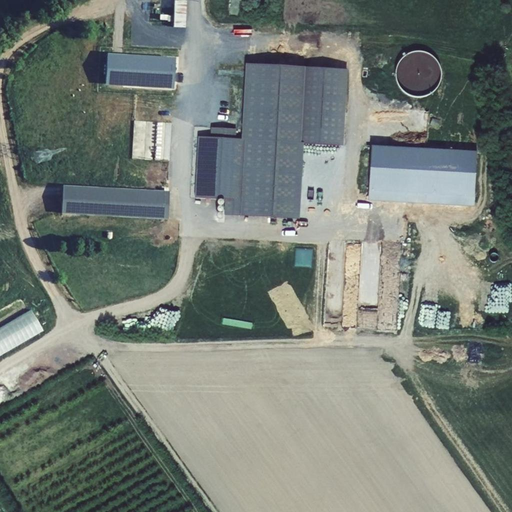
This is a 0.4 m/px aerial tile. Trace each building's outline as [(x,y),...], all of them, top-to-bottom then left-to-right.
[(186,2),(174,1),(173,28),(185,28),(186,2)] [(393,88),(431,100),(442,63),(405,52),(393,88)] [(110,53),(108,84),(176,88),(178,56),(110,53)] [(212,139),(199,138),(195,200),(226,201),(225,216),(296,220),(300,145),(340,148),(344,72),(250,66),(246,141),(236,140),(212,139)] [(212,129),(212,139),(236,140),(236,130),(212,129)] [(91,215),(167,220),(168,194),(93,189),(91,215)] [(381,304),(379,314),(394,317),(396,307),(381,304)]
